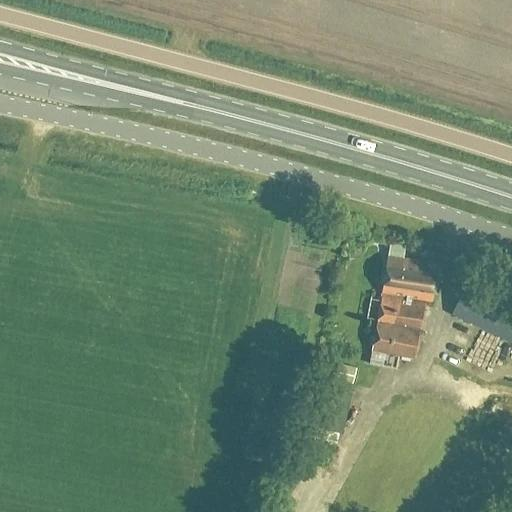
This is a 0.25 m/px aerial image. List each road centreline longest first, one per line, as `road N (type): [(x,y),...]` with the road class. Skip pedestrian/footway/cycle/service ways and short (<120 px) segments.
road 1 (unclassified): [(0,15),(511,158)]
road 2 (primary): [(0,60),(511,197)]
road 3 (unclassified): [(511,239),(236,157),(0,105)]
